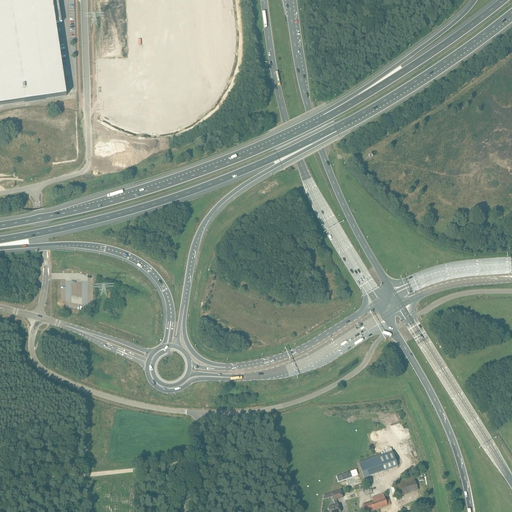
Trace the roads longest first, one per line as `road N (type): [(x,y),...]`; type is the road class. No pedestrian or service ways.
road 1 (motorway): [(0,240),(170,198),(335,127)]
road 2 (motorway): [(330,114),(171,183),(0,226)]
road 3 (trunk): [(263,0),(299,162),(376,303)]
road 4 (trunk): [(392,292),(325,159),(288,0)]
road 5 (motorway): [(180,320),(205,219),(235,190),(335,127)]
road 6 (unclassified): [(34,186),(88,163),(84,0)]
road 7 (unclassified): [(393,329),(360,368),(309,397),(202,413)]
road 8 (motorway): [(0,246),(73,243),(126,252),(163,284),(172,321)]
road 9 (motorway): [(335,127),(511,12)]
road 10 (motorway): [(503,0),(330,114)]
road 11 (motorway): [(393,329),(434,399),(470,511)]
road 12 (track): [(0,483),(193,459)]
road 13 (motorway): [(511,483),(409,319)]
road 14 (unclassified): [(202,413),(74,384),(39,366),(30,346)]
road 15 (motorway): [(475,0),(330,114)]
road 16 (trunk): [(232,377),(305,364),(385,315)]
road 17 (trunk): [(376,303),(299,349),(224,367)]
road 18 (unclassified): [(37,317),(45,263),(34,186)]
road 19 (primary): [(511,265),(445,272),(392,292)]
